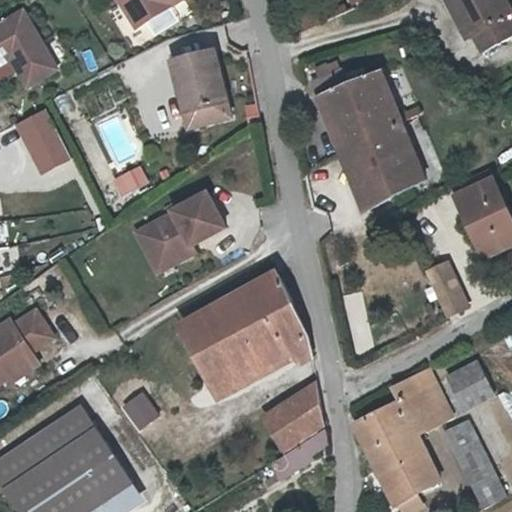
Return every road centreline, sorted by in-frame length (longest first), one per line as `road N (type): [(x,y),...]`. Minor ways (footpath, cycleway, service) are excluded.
road 1 (residential): [(244,0),(332,356),(340,511)]
road 2 (unknown): [(302,236),(131,354),(110,360),(81,352)]
